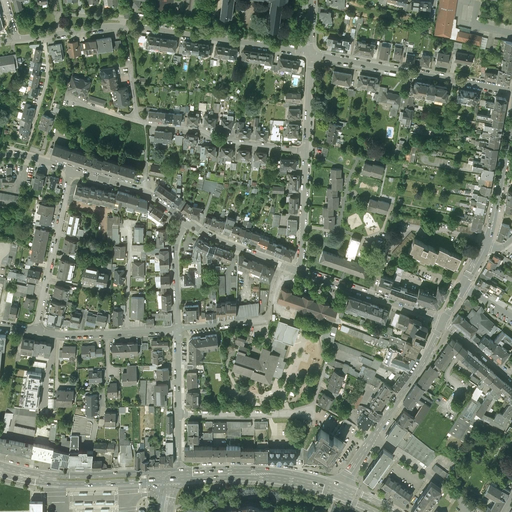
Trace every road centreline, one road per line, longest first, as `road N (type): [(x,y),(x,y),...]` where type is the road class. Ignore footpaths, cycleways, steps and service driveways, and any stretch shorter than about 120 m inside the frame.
road 1 (residential): [(511,91),(310,53)]
road 2 (residential): [(310,53),(123,26)]
road 3 (residential): [(137,117),(306,150)]
road 4 (primary): [(173,476),(277,475),(338,489)]
road 5 (residential): [(36,331),(71,170)]
road 6 (residential): [(442,323),(298,271)]
road 7 (tertiary): [(372,436),(442,323)]
road 8 (residential): [(179,413),(308,411)]
road 9 (residential): [(186,222),(144,191),(71,170)]
road 10 (tertiary): [(485,243),(511,121)]
road 11 (residential): [(298,271),(186,222)]
road 12 (residential): [(469,509),(372,436)]
road 13 (residential): [(306,150),(298,271)]
road 14 (primary): [(53,479),(113,484),(173,476)]
road 15 (residential): [(58,335),(178,329)]
road 16 (primary): [(173,476),(53,479)]
